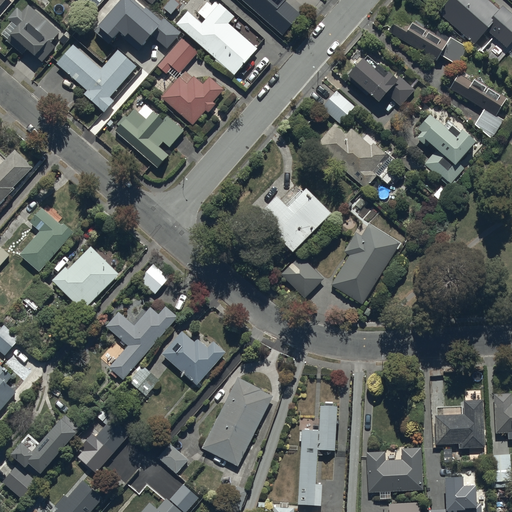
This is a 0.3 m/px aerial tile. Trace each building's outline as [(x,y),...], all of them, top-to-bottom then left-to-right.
[(0,0),(0,13),(10,0),(0,0)] [(78,0),(84,5),(87,2),(96,10),(105,0),(78,0)] [(238,0),(285,40),(303,18),(287,4),(290,1),(288,0),(238,0)] [(499,12),(484,0),(451,0),(438,16),(476,49),(488,36),(496,43),(511,24),(511,17),(502,9),(499,12)] [(189,15),(177,28),(215,62),(214,63),(226,74),(227,72),(235,79),(243,69),(245,70),(252,63),(251,61),(259,53),(229,27),(235,20),(216,3),(212,8),(208,4),(198,15),(206,22),(202,26),(189,15)] [(60,35),(28,7),(23,13),(18,9),(7,21),(12,25),(2,36),(8,42),(6,44),(23,59),(27,54),(37,63),(39,61),(43,65),(57,49),(52,45),(60,35)] [(468,50),(438,32),(435,37),(414,24),(412,28),(398,20),(388,35),(436,64),(439,59),(456,69),(468,50)] [(199,56),(182,41),(158,69),(167,76),(173,69),(181,76),(199,56)] [(73,47),(56,67),(86,94),(83,97),(106,117),(116,105),(111,100),(138,70),(118,52),(101,72),(73,47)] [(394,83),(368,61),(365,65),(364,63),(348,81),(379,107),(387,98),(401,109),(415,93),(399,79),(394,83)] [(484,113),(475,127),(493,142),(505,122),(499,119),(510,101),(465,73),(462,78),(459,75),(449,91),(484,113)] [(186,74),(163,100),(194,128),(207,114),(209,116),(216,108),(214,106),(226,93),(210,79),(204,86),(194,78),(193,80),(186,74)] [(338,93),(322,110),(340,127),(356,110),(338,93)] [(119,130),(115,134),(159,172),(170,159),(160,150),(163,146),(170,151),(185,134),(168,120),(164,125),(154,116),(155,115),(145,107),(139,114),(137,112),(129,121),(125,117),(116,127),(119,130)] [(430,117),(417,131),(422,135),(417,141),(434,156),(425,166),(406,149),(396,160),(418,180),(424,173),(430,178),(432,175),(449,189),(464,171),(459,167),(477,148),(448,123),(442,130),(438,126),(439,125),(430,117)] [(316,148),(366,190),(377,178),(373,174),(387,158),(374,147),(372,149),(352,132),(347,137),(335,126),(316,148)] [(0,169),(0,208),(15,192),(14,191),(34,171),(16,154),(0,169)] [(334,220),(307,195),(289,214),(278,203),(259,223),(295,259),(334,220)] [(44,211),(31,225),(41,235),(20,257),(40,275),(76,237),(65,226),(63,228),(44,211)] [(363,307),(401,246),(369,226),(362,239),(357,236),(345,255),(351,258),(333,288),(363,307)] [(0,248),(0,269),(11,257),(0,248)] [(66,269),(52,283),(83,314),(120,277),(92,249),(69,272),(66,269)] [(301,256),(280,276),(305,301),(325,282),(301,256)] [(152,265),(138,281),(156,297),(170,281),(152,265)] [(128,347),(109,370),(124,383),(178,319),(165,309),(159,316),(151,310),(135,328),(118,314),(105,329),(128,347)] [(4,328),(0,331),(0,352),(6,358),(20,343),(4,328)] [(182,334),(162,358),(198,389),(227,356),(213,344),(208,350),(199,342),(196,346),(182,334)] [(0,414),(17,394),(7,386),(12,379),(0,368),(0,414)] [(142,369),(129,385),(146,399),(148,397),(151,400),(155,395),(152,393),(160,384),(142,369)] [(275,399),(238,380),(202,451),(239,470),(275,399)] [(464,416),(434,418),(436,448),(461,446),(461,452),(485,451),(482,402),(464,403),(464,416)] [(319,432),(302,431),(298,508),(322,509),(322,486),(317,486),(318,458),(323,458),(323,454),(336,455),(338,407),(334,407),(334,404),(325,404),(325,407),(321,407),(319,432)] [(511,406),(494,407),(495,436),(511,435),(511,406)] [(14,459),(12,461),(27,474),(28,473),(38,482),(40,479),(42,481),(80,439),(78,438),(83,433),(66,418),(40,446),(30,436),(11,457),(14,459)] [(113,419),(94,441),(113,457),(132,435),(113,419)] [(170,445),(157,460),(176,476),(189,462),(170,445)] [(387,454),(367,455),(369,495),(380,495),(381,503),(392,503),(391,495),(424,494),(423,450),(403,451),(403,463),(387,463),(387,454)] [(511,475),(511,457),(488,458),(489,485),(511,484),(511,475)] [(18,468),(3,485),(23,503),(38,485),(18,468)] [(57,511),(95,511),(104,502),(80,481),(55,508),(58,511),(57,511)] [(464,483),(445,484),(446,511),(434,511),(478,511),(477,492),(464,492),(464,483)] [(189,511),(200,501),(184,487),(169,503),(167,501),(157,511),(152,506),(145,511),(189,511)]
